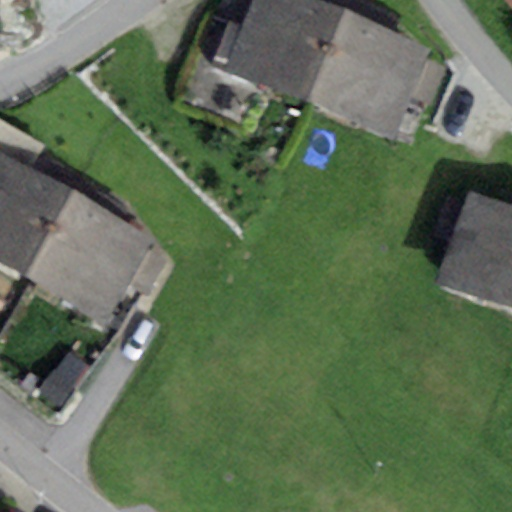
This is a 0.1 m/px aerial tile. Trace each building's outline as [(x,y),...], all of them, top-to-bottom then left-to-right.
[(223,72),(307,105),(344,11),(315,0),(251,0),(240,29),(229,24),(215,57),(227,62),(223,72)] [(511,0),(502,0),(511,10),(511,0)] [(430,46),(344,11),(307,105),(392,139),(430,46)] [(0,154),(27,169),(40,145),(0,121),(0,154)] [(0,266),(24,280),(72,194),(27,169),(0,154),(0,266)] [(437,281),(511,310),(511,203),(473,189),(437,281)] [(157,240),(72,194),(24,280),(109,326),(157,240)] [(61,410),(87,370),(63,355),(37,394),(61,410)]
